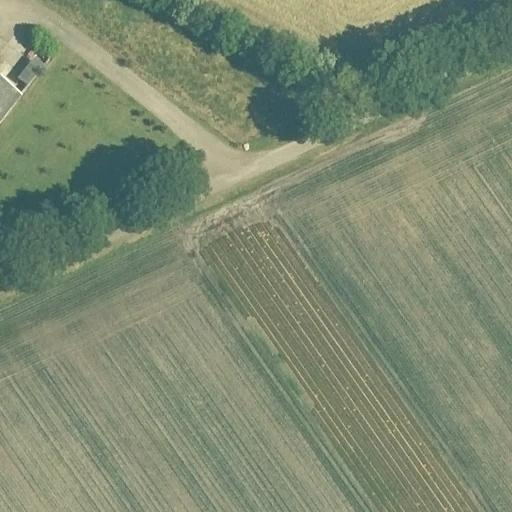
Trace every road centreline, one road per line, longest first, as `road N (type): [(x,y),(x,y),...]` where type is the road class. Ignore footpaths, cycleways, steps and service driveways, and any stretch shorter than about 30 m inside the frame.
road 1 (unclassified): [(0,291),(511,50)]
road 2 (unknown): [(0,6),(71,36),(242,177)]
